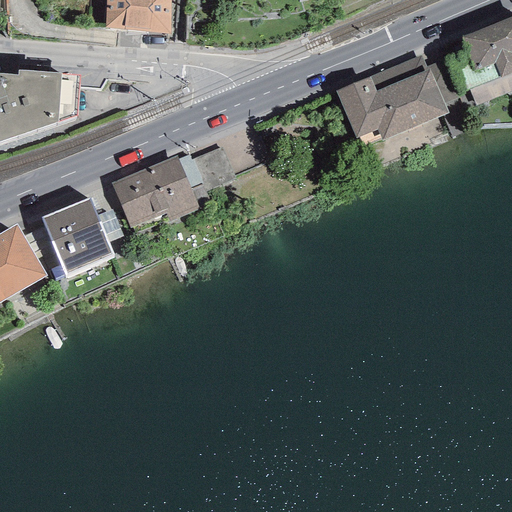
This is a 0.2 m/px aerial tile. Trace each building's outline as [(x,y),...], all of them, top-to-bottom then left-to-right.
[(106,0),(105,28),(170,34),(170,0),(106,0)] [(511,17),(461,37),(474,71),(494,63),(500,77),(468,90),(475,107),(511,91),(511,17)] [(363,149),(448,113),(444,103),(456,98),(440,60),(426,66),(421,54),(334,90),(355,140),(359,138),(363,149)] [(0,141),(57,122),(61,73),(18,69),(18,75),(0,72),(0,141)] [(111,184),(130,228),(167,213),(170,221),(199,208),(197,203),(209,199),(205,191),(235,178),(221,147),(190,160),(188,155),(178,159),(176,155),(111,184)] [(89,198),(40,218),(65,276),(114,256),(108,243),(97,216),(89,198)] [(108,243),(123,236),(111,210),(97,216),(108,243)] [(16,225),(0,233),(0,302),(46,275),(16,225)]
